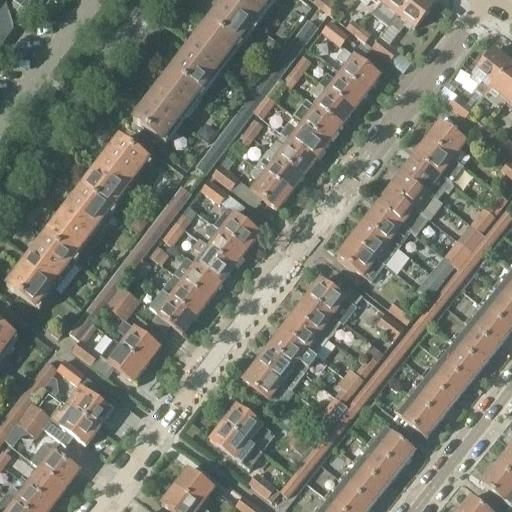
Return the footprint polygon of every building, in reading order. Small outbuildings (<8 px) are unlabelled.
[(15,0),(14,3),(29,14),(31,11),(36,4),(30,0),(15,0)] [(213,18),(207,25),(237,47),(272,0),(226,0),(224,4),(218,11),(214,10),(211,15),(213,18)] [(324,0),(317,0),(313,5),(324,13),(331,4),(324,0)] [(375,14),(373,17),(390,30),(392,27),(398,20),(413,0),(386,0),(382,6),(375,14)] [(413,0),(398,20),(392,27),(401,34),(407,26),(409,28),(415,32),(434,7),(425,0),(413,0)] [(331,4),(324,13),(332,20),(339,11),(331,4)] [(353,22),(346,31),(356,39),(363,30),(353,22)] [(308,24),(302,32),(311,39),(317,30),(308,24)] [(175,67),(170,74),(200,96),(237,47),(207,25),(203,31),(199,30),(196,35),(197,38),(191,45),(186,52),(180,60),(177,59),(173,64),(175,67)] [(329,26),(322,35),(339,50),(347,40),(329,26)] [(363,30),(356,39),(365,46),(373,37),(363,30)] [(302,32),(296,40),(305,47),(311,39),(302,32)] [(296,40),(289,48),(298,55),(305,47),(296,40)] [(381,42),(372,52),(389,66),(397,55),(391,50),(381,42)] [(289,48),(283,56),(292,63),(298,55),(289,48)] [(493,52),(474,77),(481,83),(474,92),(478,95),(484,100),(511,66),(493,52)] [(344,53),(337,61),(348,69),(341,77),(367,97),(379,80),(344,53)] [(283,56),(277,65),(286,71),(292,63),(283,56)] [(304,58),(296,69),(305,76),(313,65),(304,58)] [(277,65),(271,73),(280,79),(286,71),(277,65)] [(511,66),(484,100),(499,111),(501,113),(508,104),(511,98),(511,66)] [(296,69),(290,77),(298,84),(305,76),(296,69)] [(271,73),(264,81),(273,88),(278,82),(280,79),(271,73)] [(138,116),(133,123),(162,145),(200,96),(170,74),(165,80),(162,79),(159,84),(160,87),(154,94),(149,101),(143,109),(140,108),(136,113),(138,116)] [(327,78),(320,87),(354,113),(367,97),(341,77),(336,85),(327,78)] [(264,81),(258,89),(267,96),(272,89),(273,88),(264,81)] [(320,87),(312,97),(321,104),(316,111),(341,130),(354,113),(320,87)] [(258,89),(252,97),(261,104),(265,98),(267,96),(258,89)] [(267,96),(265,98),(276,106),(283,97),(272,89),(267,96)] [(252,97),(246,105),(254,112),(258,108),(261,104),(252,97)] [(456,100),(448,110),(465,123),(473,113),(467,109),(456,100)] [(246,105),(239,114),(248,120),(253,114),(254,112),(246,105)] [(254,112),(253,114),(258,118),(264,122),(268,116),(258,108),(254,112)] [(301,109),(293,120),(295,121),(303,127),(328,147),(341,130),(316,111),(311,116),(301,109)] [(239,114),(233,122),(242,128),(248,120),(239,114)] [(479,118),(473,126),(484,135),(491,126),(479,118)] [(295,121),(282,138),(290,144),(316,163),(328,147),(303,127),(295,121)] [(233,122),(227,130),(236,137),(242,128),(233,122)] [(255,122),(244,136),(254,144),(265,129),(255,122)] [(440,126),(427,142),(452,162),(465,145),(440,126)] [(491,126),(484,135),(491,140),(498,132),(491,126)] [(227,130),(221,138),(229,145),(236,137),(227,130)] [(244,136),(238,145),(248,152),(254,144),(244,136)] [(221,138),(214,146),(223,153),(229,145),(221,138)] [(87,182),(81,191),(109,214),(148,164),(145,161),(128,148),(118,141),(112,149),(109,148),(106,152),(107,155),(101,163),(96,170),(91,176),(89,175),(85,179),(87,182)] [(427,142),(414,159),(449,185),(461,169),(452,162),(427,142)] [(276,143),(268,154),(303,180),(316,163),(290,144),(286,150),(276,143)] [(214,146),(208,155),(217,161),(223,153),(214,146)] [(268,154),(256,171),(290,197),(303,180),(268,154)] [(208,155),(202,163),(211,169),(217,161),(208,155)] [(414,159),(402,175),(437,202),(445,191),(447,193),(451,187),(449,185),(414,159)] [(202,163),(196,171),(204,177),(211,169),(202,163)] [(509,164),(501,173),(511,181),(511,165),(509,163),(509,164)] [(220,170),(212,180),(232,196),(240,186),(241,186),(227,175),(220,170)] [(256,171),(251,176),(258,186),(251,194),(264,204),(277,214),(290,197),(256,171)] [(402,175),(389,192),(427,221),(429,222),(441,205),(437,202),(402,175)] [(209,184),(201,194),(220,208),(228,198),(209,184)] [(181,189),(175,197),(184,204),(191,196),(181,189)] [(49,232),(44,239),(72,263),(109,214),(81,191),(75,197),(72,197),(69,201),(71,203),(65,211),(59,218),(54,226),(51,225),(48,229),(49,232)] [(389,192),(377,208),(410,234),(415,238),(427,221),(389,192)] [(175,197),(169,205),(178,212),(184,204),(175,197)] [(495,203),(486,215),(494,221),(503,209),(495,203)] [(169,205),(163,214),(172,221),(178,212),(169,205)] [(377,208),(364,225),(397,251),(403,243),(410,234),(377,208)] [(227,213),(215,230),(246,254),(260,236),(244,224),(228,212),(227,213)] [(483,212),(476,222),(479,224),(486,230),(487,230),(494,221),(486,215),(483,212)] [(506,212),(499,221),(506,226),(511,219),(511,216),(507,212),(506,212)] [(163,214),(156,222),(165,229),(172,221),(163,214)] [(182,218),(176,226),(185,233),(192,224),(183,217),(182,218)] [(499,221),(491,230),(499,236),(506,226),(499,221)] [(156,222),(150,230),(159,237),(165,229),(156,222)] [(364,225),(351,242),(384,268),(397,251),(364,225)] [(169,235),(177,242),(185,233),(176,226),(176,227),(171,232),(169,235)] [(212,228),(205,237),(213,244),(208,251),(233,271),(246,254),(215,230),(212,228)] [(150,230),(144,238),(153,245),(159,237),(150,230)] [(491,230),(484,239),(491,245),(499,236),(491,230)] [(466,235),(458,245),(467,253),(471,256),(477,248),(479,245),(476,242),(466,235)] [(144,238),(137,246),(147,253),(153,245),(144,238)] [(11,281),(6,288),(36,311),(72,263),(44,239),(38,246),(35,246),(32,250),(33,253),(28,260),(22,267),(17,275),(13,274),(10,278),(11,281)] [(479,245),(477,248),(484,254),(491,245),(484,239),(479,245)] [(351,242),(337,260),(371,286),(384,268),(351,242)] [(200,245),(194,253),(202,259),(195,268),(221,287),(233,271),(208,251),(200,245)] [(458,245),(444,262),(454,270),(457,272),(462,267),(469,257),(471,256),(467,253),(458,245)] [(137,246),(131,254),(140,261),(145,255),(147,253),(137,246)] [(471,256),(469,257),(477,263),(484,254),(477,248),(471,256)] [(157,249),(150,259),(159,266),(167,256),(157,249)] [(131,254),(125,262),(134,270),(140,261),(131,254)] [(469,257),(462,267),(469,273),(477,263),(469,257)] [(186,261),(174,277),(177,280),(208,304),(221,287),(195,268),(186,261)] [(125,262),(119,271),(128,278),(131,273),(134,270),(125,262)] [(444,262),(432,278),(442,286),(454,270),(444,262)] [(142,263),(134,273),(142,279),(150,269),(142,263)] [(457,272),(454,276),(462,282),(469,273),(462,267),(457,272)] [(119,271),(112,279),(122,286),(128,278),(119,271)] [(511,273),(497,291),(511,302),(511,273)] [(454,276),(447,285),(455,291),(462,282),(454,276)] [(174,277),(160,295),(170,302),(195,321),(208,304),(177,280),(174,277)] [(432,278),(419,295),(429,302),(442,286),(432,278)] [(112,279),(106,287),(115,294),(119,289),(122,286),(112,279)] [(320,282),(307,299),(341,325),(355,308),(343,299),(320,282)] [(447,285),(440,294),(447,300),(455,291),(447,285)] [(106,287),(100,295),(109,302),(111,299),(115,294),(106,287)] [(115,294),(111,299),(132,315),(139,305),(119,289),(115,294)] [(511,302),(497,291),(483,309),(511,332),(511,302)] [(440,294),(432,303),(440,309),(447,300),(440,294)] [(100,295),(94,303),(103,310),(104,309),(109,302),(100,295)] [(160,295),(147,312),(157,319),(153,325),(166,335),(170,329),(182,338),(195,321),(170,302),(160,295)] [(109,302),(104,309),(124,325),(132,315),(111,299),(109,302)] [(307,299),(294,316),(328,342),(341,325),(307,299)] [(397,302),(389,313),(407,327),(416,316),(397,302)] [(94,303),(87,311),(97,319),(103,310),(94,303)] [(432,303),(425,313),(432,319),(440,309),(432,303)] [(511,332),(483,309),(469,327),(498,350),(511,332)] [(87,311),(81,320),(90,327),(97,319),(87,311)] [(425,313),(417,322),(425,328),(432,319),(425,313)] [(294,316),(281,333),(315,358),(328,342),(294,316)] [(386,316),(377,327),(395,342),(404,331),(386,316)] [(81,320),(75,328),(84,335),(90,327),(81,320)] [(417,322),(410,331),(418,337),(425,328),(417,322)] [(124,325),(117,334),(127,341),(121,349),(147,368),(159,351),(124,325)] [(80,345),(73,354),(92,368),(99,360),(100,359),(85,347),(98,331),(92,326),(78,344),(80,345)] [(469,327),(454,345),(483,368),(498,350),(469,327)] [(0,358),(14,340),(0,328),(0,358)] [(75,328),(68,336),(78,343),(84,335),(75,328)] [(410,331),(403,340),(410,346),(418,337),(410,331)] [(281,333),(268,350),(304,376),(316,359),(315,358),(281,333)] [(403,340),(395,349),(403,355),(410,346),(403,340)] [(101,359),(100,361),(111,369),(115,372),(133,386),(147,368),(121,349),(113,343),(101,359)] [(454,345),(440,363),(469,386),(483,368),(454,345)] [(370,359),(362,369),(371,375),(386,357),(375,348),(367,357),(370,359)] [(395,349),(388,358),(395,365),(403,355),(395,349)] [(268,350),(256,366),(289,393),(290,394),(304,376),(268,350)] [(388,358),(380,368),(388,374),(395,365),(388,358)] [(440,363),(425,381),(454,404),(469,386),(440,363)] [(47,364),(41,373),(51,380),(57,372),(47,364)] [(59,373),(58,375),(77,389),(78,388),(84,379),(65,365),(59,373)] [(256,366),(243,383),(271,405),(277,397),(280,399),(282,401),(289,393),(256,366)] [(380,368),(373,377),(381,383),(388,374),(380,368)] [(352,374),(345,382),(358,392),(371,375),(362,369),(356,377),(352,374)] [(41,373),(35,381),(44,388),(51,380),(41,373)] [(373,377),(366,386),(373,392),(381,383),(373,377)] [(35,381),(29,389),(38,396),(44,388),(35,381)] [(425,381),(411,399),(440,422),(454,404),(425,381)] [(343,393),(336,402),(344,408),(358,392),(345,382),(339,390),(343,393)] [(366,386),(358,395),(366,401),(373,392),(366,386)] [(29,389),(22,397),(32,405),(38,396),(29,389)] [(73,397),(66,406),(73,412),(99,432),(112,414),(96,403),(80,390),(74,398),(73,397)] [(358,395),(350,405),(358,411),(366,401),(358,395)] [(22,397),(16,406),(26,413),(32,405),(22,397)] [(411,399),(396,417),(426,440),(440,422),(411,399)] [(350,405),(342,415),(350,421),(358,411),(350,405)] [(16,406),(10,414),(19,421),(26,413),(16,406)] [(57,411),(49,421),(51,423),(85,449),(99,432),(73,412),(66,406),(60,413),(57,411)] [(31,407),(23,417),(44,432),(51,423),(49,421),(31,407)] [(236,408),(223,426),(251,447),(258,452),(271,435),(264,429),(236,408)] [(331,408),(323,418),(333,426),(341,416),(339,415),(331,408)] [(10,414),(4,422),(13,429),(19,421),(10,414)] [(342,415),(334,425),(342,431),(350,421),(342,415)] [(23,417),(16,427),(17,428),(30,438),(36,442),(44,432),(23,417)] [(4,422),(0,426),(0,432),(7,437),(13,429),(4,422)] [(299,425),(291,435),(313,452),(318,445),(320,442),(319,441),(310,434),(299,425)] [(334,425),(326,435),(334,441),(342,431),(334,425)] [(223,426),(210,443),(249,473),(263,456),(261,454),(258,452),(251,447),(223,426)] [(17,428),(5,444),(9,447),(13,451),(21,440),(30,438),(17,428)] [(386,431),(371,449),(400,472),(415,454),(386,431)] [(291,435),(283,444),(296,454),(290,462),(299,469),(302,465),(305,461),(310,455),(313,452),(291,435)] [(320,442),(318,445),(326,451),(334,441),(326,435),(320,442)] [(313,452),(310,455),(318,461),(326,451),(318,445),(313,452)] [(38,458),(32,465),(41,472),(66,491),(79,475),(43,448),(36,457),(38,458)] [(371,449),(357,467),(386,490),(400,472),(371,449)] [(511,451),(510,451),(496,468),(511,481),(511,451)] [(3,454),(0,458),(0,468),(5,471),(12,460),(3,454)] [(305,461),(302,465),(310,471),(318,461),(310,455),(305,461)] [(299,469),(294,475),(302,481),(310,471),(302,465),(299,469)] [(357,467),(342,485),(371,508),(386,490),(357,467)] [(511,481),(496,468),(481,487),(510,510),(511,508),(511,481)] [(41,472),(28,488),(54,508),(66,491),(41,472)] [(188,472),(174,490),(200,509),(214,491),(188,472)] [(291,478),(286,484),(294,491),(302,481),(294,475),(291,478)] [(286,484),(278,494),(282,497),(286,501),(294,491),(286,484)] [(269,485),(261,495),(268,501),(274,506),(282,497),(278,494),(275,492),(276,491),(269,485)] [(342,485),(328,503),(339,511),(368,511),(371,508),(342,485)] [(13,491),(7,499),(15,505),(24,511),(50,511),(54,508),(28,488),(21,497),(13,491)] [(174,490),(162,506),(168,511),(203,511),(200,509),(174,490)] [(6,498),(0,504),(0,511),(24,511),(15,505),(7,499),(6,498)] [(260,511),(244,500),(237,510),(239,511),(260,511)] [(484,511),(470,500),(460,511),(484,511)] [(339,511),(328,503),(320,511),(339,511)]
